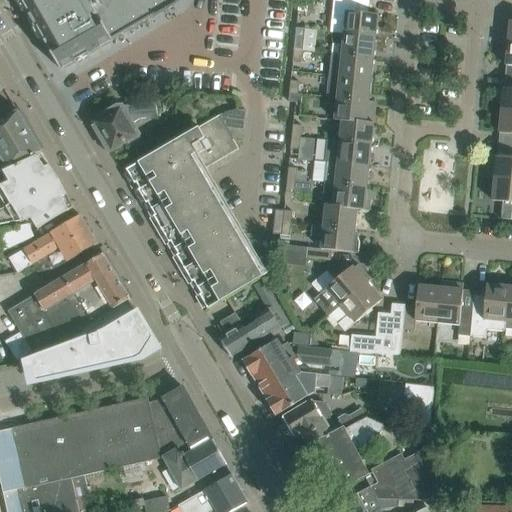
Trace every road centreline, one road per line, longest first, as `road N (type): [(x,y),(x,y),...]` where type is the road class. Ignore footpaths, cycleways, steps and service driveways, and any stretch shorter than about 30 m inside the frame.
road 1 (residential): [(511,251),(423,242),(407,236),(400,221),(409,138),(399,120),(407,0)]
road 2 (unclassified): [(194,353),(44,100)]
road 3 (unclassified): [(194,353),(146,376),(0,406)]
road 4 (residential): [(197,0),(189,15),(44,100)]
road 5 (unclassified): [(286,511),(194,353)]
